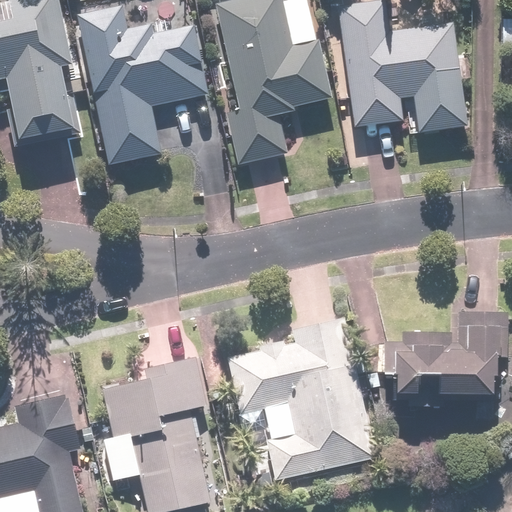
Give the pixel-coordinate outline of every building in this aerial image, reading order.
[(10,111),(18,147),(36,143),(34,137),(80,126),(66,65),(76,63),(61,0),(8,0),(0,2),(0,79),(10,77),(18,109),(10,111)] [(212,93),(191,0),(111,0),(79,7),(113,164),(163,153),(153,106),(212,93)] [(284,0),(233,0),(216,4),(243,110),(227,114),(240,165),(290,152),(280,112),(335,98),(309,0),(294,0),(285,2),(284,0)] [(387,0),(354,0),(338,3),(362,130),(406,121),(402,97),(466,85),(454,22),(394,33),(387,0)] [(452,330),(406,329),(405,339),(386,338),(385,368),(395,368),(394,398),(416,398),(415,408),(449,409),(449,388),(498,389),(498,368),(502,368),(502,349),(504,349),(505,328),(508,328),(509,309),(458,308),(457,341),(452,341),(452,330)] [(299,326),(302,339),(286,342),(285,339),(261,344),(262,347),(231,354),(244,413),(265,409),(279,475),(377,454),(347,315),(299,326)] [(211,403),(200,353),(148,365),(150,376),(106,386),(117,434),(106,436),(116,479),(142,473),(150,511),(160,511),(214,500),(193,407),(211,403)] [(9,422),(11,430),(0,432),(0,511),(86,511),(72,451),(81,448),(67,391),(18,403),(22,419),(9,422)] [(497,401),(476,400),(476,422),(496,422),(497,401)]
